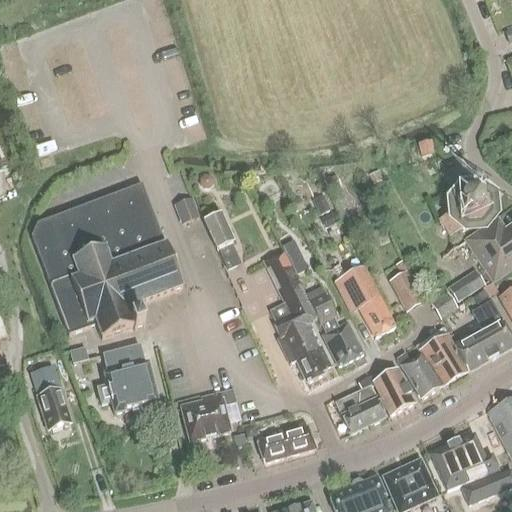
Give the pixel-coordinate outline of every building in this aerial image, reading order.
[(508,48),(511,46),(511,31),(503,35),(508,48)] [(322,184),(329,201),(338,197),(336,192),(339,191),(334,179),(322,184)] [(66,336),(86,329),(94,326),(100,343),(132,330),(133,333),(143,329),(140,319),(129,323),(126,313),(182,292),(165,248),(163,249),(139,188),(35,228),(29,240),(66,336)] [(479,227),(486,217),(485,205),(476,198),(464,199),(456,208),(456,211),(438,223),(449,239),(466,227),(479,227)] [(190,201),(171,208),(179,227),(197,221),(190,201)] [(215,254),(231,246),(232,246),(219,217),(201,225),(214,254),(215,254)] [(511,227),(503,234),(495,223),(464,244),(492,287),(511,273),(511,227)] [(231,246),(215,254),(225,275),(240,268),(231,246)] [(295,365),(305,386),(326,376),(324,373),(330,371),(308,325),(314,322),(282,255),(263,265),(283,306),(268,314),(273,324),(272,324),(279,339),(275,342),(288,368),(295,365)] [(389,279),(401,312),(420,305),(408,272),(389,279)] [(361,273),(341,282),(332,286),(348,317),(356,313),(371,342),(393,331),(361,273)] [(474,294),(467,283),(450,294),(457,304),(474,294)] [(511,325),(511,291),(498,300),(511,325)] [(333,320),(321,297),(306,304),(317,327),(318,327),(323,337),(321,338),(337,370),(361,359),(346,326),(336,331),(332,321),(333,320)] [(446,297),(429,308),(439,323),(456,312),(446,297)] [(511,346),(489,306),(471,316),(481,333),(454,349),(452,350),(467,377),(511,351),(511,346)] [(454,349),(442,331),(415,349),(420,357),(443,391),(467,377),(452,350),(454,349)] [(147,366),(142,367),(138,349),(100,358),(105,376),(102,377),(105,390),(96,392),(100,409),(110,407),(113,418),(157,407),(147,366)] [(420,357),(409,364),(404,357),(395,363),(421,403),(443,391),(420,357)] [(46,435),(70,427),(52,370),(29,377),(37,400),(36,401),(46,435)] [(389,420),(413,407),(396,374),(380,383),(376,375),(367,380),(371,388),(372,387),(389,420)] [(334,406),(349,439),(384,422),(365,381),(357,386),(360,394),(334,406)] [(230,436),(223,409),(234,406),(231,393),(198,401),(199,405),(179,410),(179,412),(188,446),(230,436)] [(511,464),(511,402),(486,416),(511,465),(511,464)] [(256,445),(262,468),(314,453),(304,426),(273,436),(274,439),(256,445)] [(499,476),(498,473),(489,455),(482,457),(472,436),(428,456),(445,494),(457,489),(466,509),(511,489),(511,473),(509,475),(508,472),(499,476)] [(396,511),(407,511),(435,500),(429,484),(420,463),(382,480),(391,501),(392,501),(396,511)] [(331,511),(387,511),(376,481),(362,487),(357,485),(352,486),(350,491),(327,500),(331,511)]
